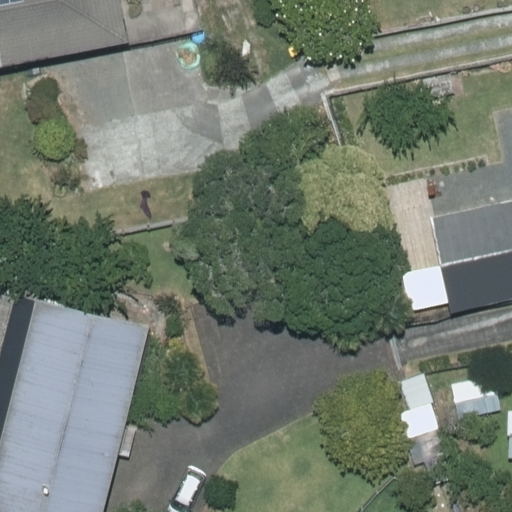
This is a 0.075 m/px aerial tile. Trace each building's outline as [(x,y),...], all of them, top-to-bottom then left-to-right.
[(0,0),(0,48),(204,14),(201,0),(0,0)] [(511,192),(435,210),(456,303),(511,290),(511,192)] [(0,503),(34,511),(102,511),(154,311),(19,276),(0,348),(0,503)] [(433,394),(425,368),(405,375),(414,400),(433,394)] [(501,402),(496,369),(457,376),(463,408),(501,402)]
